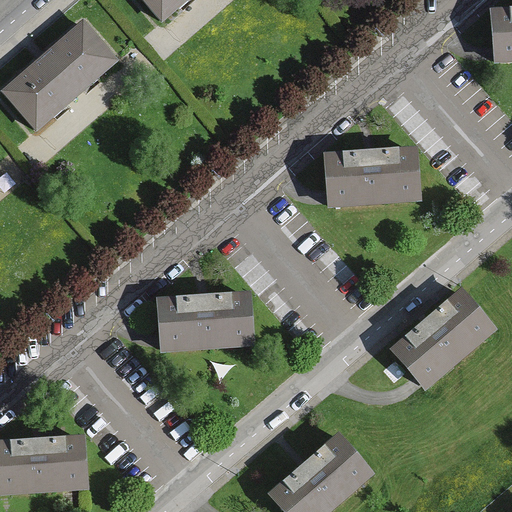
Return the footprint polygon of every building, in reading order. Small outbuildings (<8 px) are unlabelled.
[(135,0),(156,24),(162,31),(197,0),(135,0)] [(511,20),(491,22),(495,70),(511,68),(511,20)] [(38,68),(1,99),(32,135),(35,138),(117,67),(83,28),(53,55),(45,61),(38,68)] [(419,159),(324,166),(328,214),(423,206),(419,159)] [(418,334),(390,358),(407,377),(413,385),(426,399),(497,337),(462,296),(426,327),(418,334)] [(251,304),(156,311),(160,359),(254,352),(251,304)] [(299,475),(267,503),(274,511),(337,511),(373,481),(339,441),(314,462),(307,469),(299,475)] [(85,446),(0,451),(0,499),(88,494),(85,446)]
